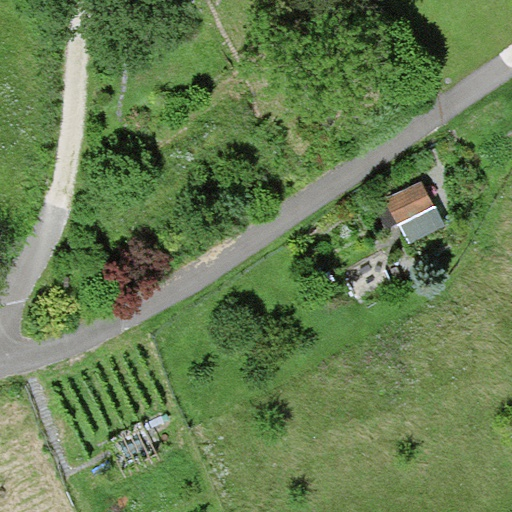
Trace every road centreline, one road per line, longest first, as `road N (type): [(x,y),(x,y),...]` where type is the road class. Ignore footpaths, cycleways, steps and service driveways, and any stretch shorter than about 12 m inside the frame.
road 1 (track): [(0,365),(23,363),(190,276),(511,62)]
road 2 (track): [(79,0),(70,158),(38,259),(0,327)]
